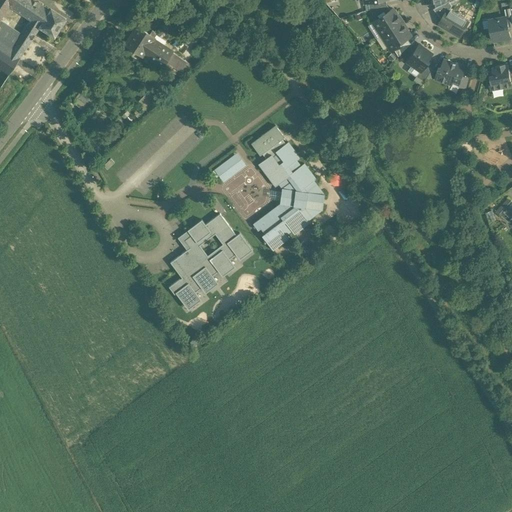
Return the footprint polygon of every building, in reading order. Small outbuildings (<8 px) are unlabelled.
[(50,10),(34,0),(0,0),(0,68),(9,74),(39,28),(40,27),(50,10)] [(385,0),(375,0),(367,2),(369,9),(386,4),(385,0)] [(450,0),(434,9),(442,19),(449,8),(450,9),(452,6),(450,0)] [(386,4),(369,9),(374,18),(382,13),(384,14),(390,10),(386,4)] [(401,22),(393,8),(390,10),(384,14),(373,21),(382,35),(401,22)] [(450,9),(449,8),(442,19),(439,24),(460,36),(470,20),(450,9)] [(65,19),(51,9),(50,10),(40,27),(54,36),(65,19)] [(506,16),(489,20),(493,40),(510,37),(508,26),(506,17),(506,16)] [(410,35),(401,22),(382,35),(391,48),(406,38),(410,35)] [(153,37),(137,26),(125,45),(141,55),(143,54),(152,39),(153,37)] [(406,38),(391,48),(392,49),(398,56),(410,43),(406,38)] [(172,52),(152,39),(143,54),(163,67),(172,52)] [(419,44),(407,61),(420,70),(420,71),(424,65),(432,53),(419,44)] [(187,61),(172,52),(163,67),(165,68),(169,63),(180,71),(187,61)] [(466,66),(444,59),(442,68),(439,67),(436,79),(448,83),(454,80),(460,82),(465,69),(466,66)] [(505,63),(501,64),(501,65),(492,67),(493,74),(490,74),(491,78),(489,79),(489,80),(488,82),(489,87),(491,88),(491,90),(505,87),(505,86),(511,85),(511,84),(510,70),(508,64),(506,65),(505,63)] [(431,69),(424,65),(420,71),(420,70),(416,76),(424,81),(431,69)] [(465,69),(460,82),(463,86),(466,88),(471,70),(465,69)] [(276,124),(252,141),(264,158),(288,141),(276,124)] [(299,157),(287,141),(275,151),(277,153),(273,156),(271,154),(258,163),(275,186),(278,183),(282,187),(279,203),(253,223),(258,230),(260,228),(264,233),(261,235),(272,249),(288,238),(286,234),(291,230),(294,233),(309,222),(308,220),(321,209),(322,209),(324,193),(313,180),(315,179),(304,163),(300,165),(296,160),(299,157)] [(236,153),(215,169),(223,180),(245,164),(236,153)] [(511,200),(499,213),(509,221),(511,219),(511,216),(511,200)] [(236,235),(219,213),(204,224),(201,220),(178,237),(188,249),(170,262),(182,278),(170,286),(187,309),(200,299),(195,293),(202,288),(205,292),(217,283),(214,278),(221,273),(223,276),(235,267),(233,264),(252,250),(239,233),(236,235)]
